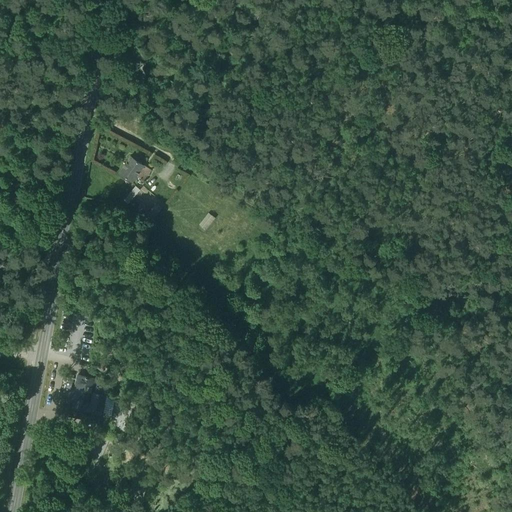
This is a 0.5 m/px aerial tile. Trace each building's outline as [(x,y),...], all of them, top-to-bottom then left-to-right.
[(131,156),(119,172),(132,182),(136,176),(143,180),(147,174),(140,170),(144,165),(131,156)] [(137,186),(126,197),(129,200),(140,189),(137,186)] [(155,215),(146,209),(140,218),(149,224),(155,215)] [(167,214),(161,210),(151,226),(157,230),(167,214)] [(214,218),(209,214),(201,224),(206,228),(214,218)] [(97,378),(78,374),(73,399),(74,399),(92,403),(94,392),(97,378)] [(105,380),(97,378),(94,392),(102,394),(105,380)] [(92,403),(74,399),(71,414),(99,419),(104,394),(102,394),(94,392),(92,403)] [(133,511),(124,500),(117,505),(122,511),(133,511)]
